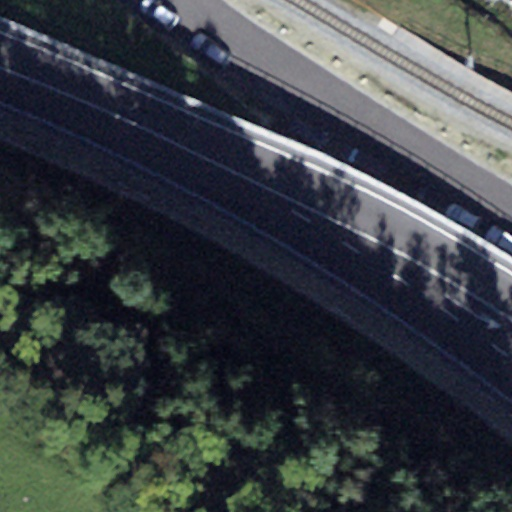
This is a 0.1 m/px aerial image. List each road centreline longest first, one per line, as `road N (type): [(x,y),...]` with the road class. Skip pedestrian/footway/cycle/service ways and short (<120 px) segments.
road 1 (primary): [(511,365),(314,230),(0,73)]
road 2 (residential): [(511,276),(193,0)]
